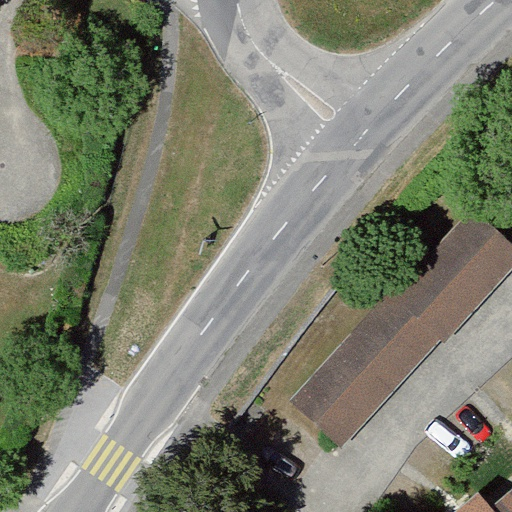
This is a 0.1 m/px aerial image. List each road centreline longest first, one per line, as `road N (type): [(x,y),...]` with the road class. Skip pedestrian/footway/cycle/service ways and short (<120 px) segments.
road 1 (tertiary): [(358,142),(262,253),(81,511)]
road 2 (residential): [(511,330),(345,511)]
road 3 (tertiary): [(496,0),(358,142)]
road 4 (tertiary): [(358,142),(253,41),(237,0)]
